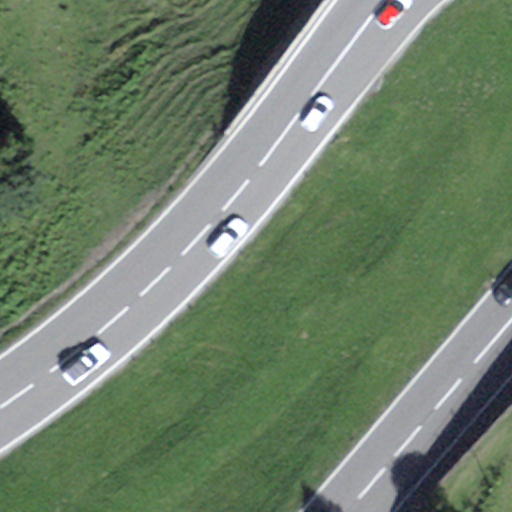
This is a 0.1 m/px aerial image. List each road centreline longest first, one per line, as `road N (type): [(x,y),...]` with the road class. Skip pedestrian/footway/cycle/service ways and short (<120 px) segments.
road 1 (secondary): [(0,400),(96,325),(184,241),(382,0)]
road 2 (secondary): [(511,313),(341,511)]
